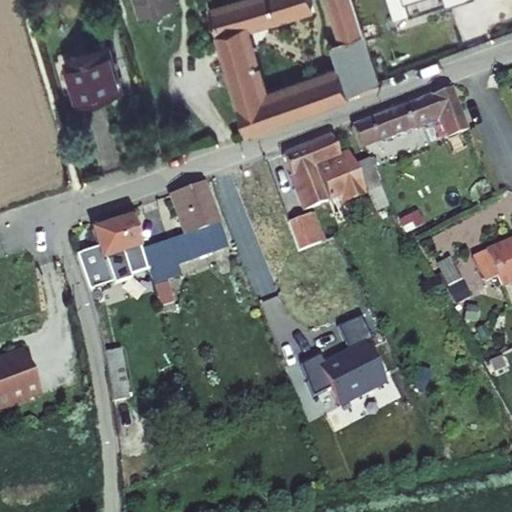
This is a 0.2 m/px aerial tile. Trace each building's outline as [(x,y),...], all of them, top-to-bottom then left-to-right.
[(137,0),(142,16),(150,13),(145,0),(137,0)] [(145,0),(150,13),(174,6),(172,0),(145,0)] [(246,27),(313,6),(311,0),(244,0),(210,10),(247,133),(285,119),(276,92),(266,95),(246,27)] [(381,85),(354,0),(329,0),(342,40),(331,44),(340,70),(350,96),(381,85)] [(407,0),(412,14),(455,0),(407,0)] [(470,0),(452,5),(461,36),(511,21),(504,0),(499,0),(502,11),(490,14),(485,0),(470,0)] [(67,58),(81,103),(124,90),(110,45),(67,58)] [(340,70),(323,76),(332,103),(350,96),(340,70)] [(332,103),(323,76),(292,87),(301,114),(332,103)] [(292,87),(276,92),(285,119),(301,114),(292,87)] [(351,128),(359,150),(437,120),(445,140),(467,132),(450,89),(351,128)] [(281,156),(303,212),(337,198),(340,206),(365,196),(347,153),(339,157),(330,136),(281,156)] [(354,166),(367,194),(380,188),(368,160),(354,166)] [(270,230),(280,256),(297,250),(287,223),(284,214),(271,219),(271,205),(262,181),(218,198),(235,242),(270,230)] [(178,253),(223,237),(203,184),(169,197),(183,235),(140,250),(145,264),(173,255),(178,253)] [(298,252),(320,244),(309,215),(287,223),(297,250),(298,252)] [(87,292),(147,273),(145,264),(140,250),(130,219),(100,229),(101,234),(92,236),(96,249),(75,256),(87,292)] [(181,263),(226,247),(223,237),(178,253),(181,263)] [(497,278),(501,287),(511,282),(511,240),(471,258),(483,284),(490,281),(497,278)] [(152,286),(180,276),(177,264),(173,255),(145,264),(147,273),(152,286)] [(443,274),(450,288),(459,284),(451,269),(443,274)] [(490,281),(494,290),(501,287),(497,278),(490,281)] [(173,303),(167,283),(152,287),(159,308),(173,303)] [(161,315),(175,311),(173,303),(159,308),(161,315)] [(464,320),(475,321),(477,307),(466,306),(464,320)] [(385,383),(367,346),(371,345),(359,320),(340,329),(351,351),(319,366),(338,406),(385,383)] [(0,409),(8,406),(9,410),(29,402),(27,399),(39,394),(22,350),(0,358),(0,409)] [(103,353),(112,402),(128,400),(119,350),(103,353)]
